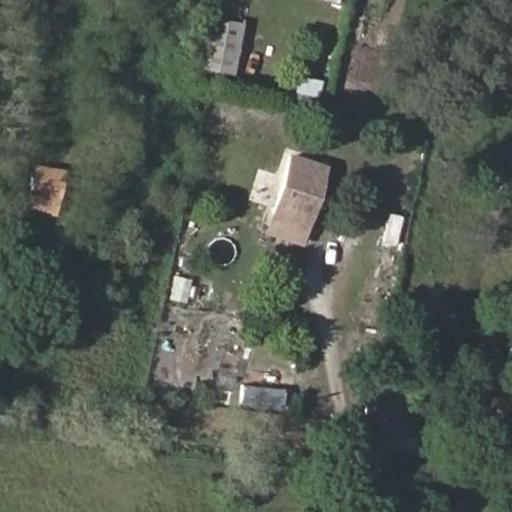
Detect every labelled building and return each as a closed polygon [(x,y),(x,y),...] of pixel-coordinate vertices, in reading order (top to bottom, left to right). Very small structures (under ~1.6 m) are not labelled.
[(230,67),(240,15),(209,9),(200,61),(230,67)] [(292,97),(314,105),(322,82),(299,74),(292,97)] [(273,213),(304,222),(321,167),(291,158),(273,213)] [(55,207),(62,165),(36,161),(29,203),(55,207)] [(169,299),(186,303),(191,278),(174,275),(169,299)]
